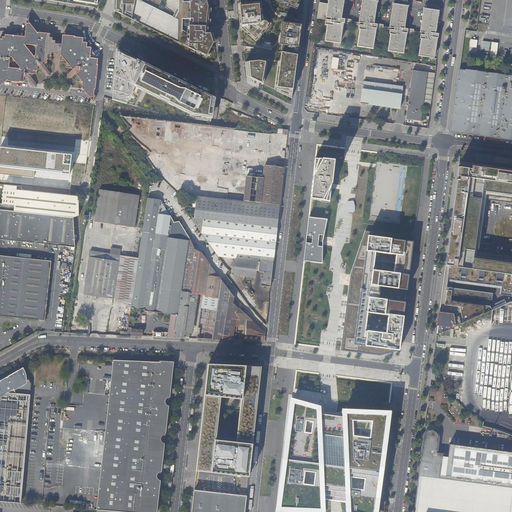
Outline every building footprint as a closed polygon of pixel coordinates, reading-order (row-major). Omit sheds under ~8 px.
[(114,0),(114,11),(133,20),(135,0),(114,0)] [(136,0),(135,0),(133,20),(189,48),(190,26),(175,19),(173,18),(136,0)] [(193,0),(193,2),(190,2),(190,19),(193,19),(193,26),(190,26),(189,48),(207,56),(214,43),(211,35),(208,26),(209,7),(208,0),(193,0)] [(328,0),(327,5),(319,4),(317,16),(325,18),(325,21),(324,26),(327,26),(324,42),(336,44),(339,24),(342,24),(350,26),(350,25),(359,26),(358,30),(360,30),(357,47),(372,50),(375,29),(382,31),(383,30),(390,31),(389,35),(390,35),(388,52),(403,54),(406,34),(413,35),(420,36),(420,40),(421,40),(420,47),(422,47),(421,53),(419,53),(419,57),(434,59),(434,55),(432,55),(435,39),(438,39),(438,35),(435,34),(427,33),(426,34),(420,33),(414,32),(414,31),(406,30),(406,29),(404,29),(400,28),(400,29),(396,28),(396,29),(389,28),(383,27),(383,26),(375,25),(375,24),(373,24),(369,23),(369,24),(365,23),(365,24),(358,23),(351,22),(351,21),(343,20),(343,19),(338,18),(338,17),(341,17),(343,0),(328,0)] [(363,0),(361,0),(358,23),(365,24),(365,23),(369,24),(369,23),(373,24),(377,2),(363,0)] [(261,17),(259,4),(240,6),(242,26),(256,39),(268,25),(261,17)] [(408,7),(393,4),(389,28),(396,29),(396,28),(400,29),(400,28),(404,29),(408,7)] [(438,11),(423,9),(420,33),(426,34),(427,33),(435,34),(438,11)] [(6,80),(8,81),(26,83),(27,80),(32,87),(36,87),(36,83),(31,76),(33,77),(34,74),(37,74),(37,71),(40,71),(40,69),(46,76),(49,76),(50,72),(45,65),(47,66),(48,60),(51,60),(52,54),(56,55),(57,44),(53,43),(53,41),(50,40),(50,38),(47,37),(47,34),(38,33),(27,19),(26,37),(13,35),(8,35),(7,38),(5,37),(5,39),(2,38),(2,42),(0,41),(0,76),(1,77),(2,78),(3,79),(4,79),(5,80),(6,80)] [(283,45),(282,52),(298,55),(302,25),(283,22),(280,45),(283,45)] [(77,82),(93,103),(94,92),(94,90),(97,59),(89,58),(90,52),(83,42),(84,38),(74,37),(72,37),(70,38),(68,39),(66,40),(64,42),(63,42),(63,44),(62,46),(61,47),(61,55),(62,55),(62,61),(66,62),(65,67),(71,68),(72,69),(71,71),(67,74),(67,78),(71,78),(76,74),(77,75),(77,82)] [(490,51),(490,42),(482,41),(482,50),(490,51)] [(496,59),(498,43),(492,42),(490,58),(496,59)] [(214,99),(117,51),(112,100),(139,107),(144,90),(195,123),(210,125),(214,99)] [(282,52),(277,91),(292,99),(298,55),(282,52)] [(264,85),(268,63),(259,61),(245,63),(247,76),(264,85)] [(459,75),(451,132),(511,140),(511,76),(465,70),(464,76),(459,75)] [(425,87),(427,77),(427,73),(413,71),(406,119),(421,121),(425,87)] [(0,87),(8,81),(6,80),(5,80),(4,79),(3,79),(2,78),(1,77),(0,76),(0,87)] [(402,95),(363,89),(361,104),(400,109),(402,95)] [(117,134),(123,129),(113,117),(107,122),(117,134)] [(128,145),(165,148),(167,121),(124,117),(123,126),(129,126),(128,145)] [(174,123),(172,143),(253,152),(253,148),(266,150),(266,151),(280,153),(279,159),(286,159),(289,135),(174,123)] [(17,186),(17,190),(67,195),(71,156),(0,148),(0,183),(4,184),(17,186)] [(459,170),(443,265),(446,266),(456,267),(469,178),(511,183),(511,155),(462,149),(459,170)] [(310,199),(329,201),(333,161),(315,159),(310,199)] [(280,205),(284,168),(249,164),(245,163),(243,176),(244,176),(247,176),(246,182),(244,182),(244,188),(245,188),(242,188),(224,186),(223,186),(223,184),(179,179),(177,193),(197,196),(280,205)] [(456,267),(511,274),(511,255),(489,252),(488,256),(473,254),(475,244),(479,245),(484,205),(480,205),(482,195),(497,197),(496,201),(511,202),(511,183),(469,178),(456,267)] [(4,184),(2,203),(15,205),(17,190),(17,186),(4,184)] [(79,216),(79,197),(67,195),(17,190),(15,205),(2,203),(0,202),(0,209),(69,217),(73,218),(79,216)] [(139,196),(99,190),(94,221),(134,227),(139,196)] [(480,205),(484,205),(485,199),(496,201),(497,197),(482,195),(480,205)] [(192,220),(218,256),(235,258),(258,261),(259,261),(273,263),(280,205),(197,196),(196,206),(194,218),(192,220)] [(148,198),(139,259),(131,308),(171,314),(178,316),(189,238),(179,222),(174,223),(161,200),(148,198)] [(0,238),(75,247),(73,218),(69,217),(0,209),(0,238)] [(308,217),(302,260),(305,260),(321,262),(321,247),(322,240),(322,237),(326,219),(308,217)] [(398,350),(404,301),(401,301),(403,288),(406,289),(412,242),(399,237),(366,233),(351,275),(351,279),(342,347),(341,351),(379,356),(398,350)] [(204,339),(213,339),(217,309),(219,297),(221,280),(219,277),(208,276),(210,264),(202,253),(201,253),(195,250),(190,240),(189,238),(178,316),(175,338),(188,338),(189,333),(195,293),(198,294),(204,294),(202,306),(199,328),(200,328),(198,339),(204,339)] [(478,251),(479,245),(475,244),(473,254),(488,256),(489,252),(478,251)] [(113,299),(120,256),(110,255),(90,252),(84,295),(113,299)] [(0,315),(43,321),(50,261),(0,255),(0,315)] [(131,308),(139,259),(120,256),(113,299),(131,308)] [(258,261),(235,258),(233,275),(256,278),(258,261)] [(270,286),(273,263),(259,261),(258,271),(263,272),(263,277),(262,277),(261,286),(270,286)] [(511,274),(456,267),(446,266),(437,333),(441,334),(471,320),(510,302),(511,302),(511,301),(511,274)] [(233,304),(234,297),(221,280),(219,297),(217,309),(213,339),(232,340),(235,326),(236,318),(238,308),(233,304)] [(59,292),(66,294),(68,286),(60,284),(59,292)] [(193,334),(198,294),(195,293),(189,333),(191,333),(193,334)] [(171,314),(131,308),(128,329),(128,332),(127,336),(132,336),(132,330),(142,330),(142,336),(150,337),(150,332),(168,332),(171,314)] [(247,320),(252,321),(251,320),(238,308),(236,318),(247,320)] [(247,321),(247,320),(236,318),(235,326),(238,327),(246,328),(247,321)] [(265,333),(252,321),(247,321),(246,328),(246,335),(244,335),(244,341),(246,341),(264,342),(265,333)] [(98,509),(128,511),(156,511),(159,495),(157,495),(158,490),(158,486),(160,486),(162,466),(161,466),(161,458),(163,458),(167,419),(166,419),(167,411),(168,411),(170,390),(169,390),(170,386),(170,383),(171,383),(173,366),(112,360),(98,509)] [(193,490),(246,496),(259,367),(204,365),(193,490)] [(0,500),(22,503),(28,427),(32,383),(24,368),(20,370),(8,377),(9,379),(2,382),(1,381),(0,381),(0,500)] [(318,408),(291,401),(281,489),(278,510),(303,511),(323,511),(322,496),(334,499),(351,503),(349,511),(375,511),(388,413),(343,411),(343,416),(333,416),(318,414),(318,408)] [(424,434),(414,511),(511,511),(511,451),(449,443),(448,453),(436,451),(438,436),(438,434),(438,433),(437,432),(437,431),(436,430),(435,430),(434,429),(432,429),(431,429),(430,429),(429,429),(428,430),(427,430),(426,431),(425,432),(424,434)] [(243,511),(246,496),(193,490),(190,511),(243,511)]
